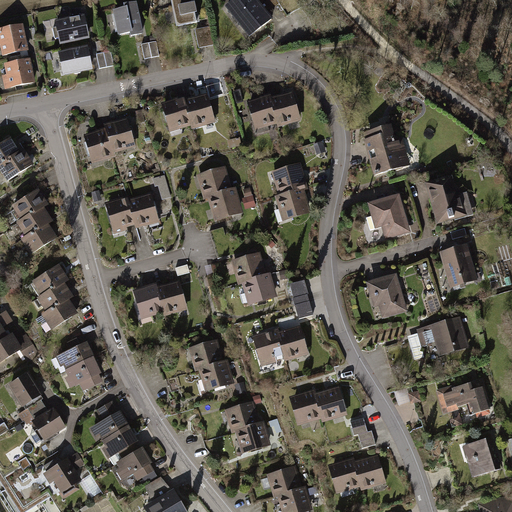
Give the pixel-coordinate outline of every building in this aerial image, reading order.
[(192,0),(172,0),(177,27),(197,23),(192,0)] [(267,14),(279,4),(287,16),(301,8),(296,0),(236,0),(227,8),(250,37),(272,20),(267,14)] [(142,34),(136,4),(125,6),(126,9),(115,12),(120,35),(131,33),(131,36),(142,34)] [(58,28),(53,29),(55,39),(61,38),(62,43),(87,38),(83,17),(71,20),(68,18),(64,19),(62,21),(58,23),(58,28)] [(21,52),(27,50),(22,28),(0,32),(0,45),(2,45),(4,55),(21,52)] [(211,28),(196,31),(200,48),(214,45),(211,28)] [(156,42),(142,45),(145,59),(160,56),(156,42)] [(86,48),(61,54),(65,74),(73,73),(76,74),(81,73),(82,70),(91,69),(86,48)] [(111,51),(97,54),(100,69),(114,66),(111,51)] [(23,62),(7,65),(9,75),(4,76),(7,89),(34,83),(29,61),(23,62)] [(295,97),(272,104),(278,127),(279,131),(302,125),(295,97)] [(209,100),(186,106),(193,129),(194,133),(217,127),(209,100)] [(270,100),(247,106),(255,134),(278,127),(272,104),(270,100)] [(185,102),(162,108),(169,136),(193,129),(186,106),(185,102)] [(143,111),(135,113),(137,121),(145,119),(143,111)] [(127,124),(104,131),(105,134),(112,158),(135,150),(127,124)] [(390,130),(365,138),(378,180),(411,169),(402,140),(394,143),(390,130)] [(105,134),(82,142),(90,168),(113,161),(112,158),(105,134)] [(0,168),(19,156),(9,141),(0,147),(0,168)] [(239,141),(227,145),(229,153),(241,149),(239,141)] [(324,146),(313,148),(316,158),(326,155),(324,146)] [(0,168),(0,177),(6,186),(32,168),(23,153),(19,156),(0,168)] [(272,177),(279,199),(302,192),(306,191),(298,168),(272,177)] [(198,181),(206,204),(210,202),(232,195),(224,172),(198,181)] [(166,179),(154,181),(156,190),(168,188),(166,179)] [(450,183),(424,190),(435,229),(462,221),(463,225),(473,222),(466,198),(456,201),(450,183)] [(250,190),(242,193),(245,201),(253,199),(250,190)] [(275,201),(283,223),(309,215),(302,192),(279,199),(275,201)] [(10,211),(19,225),(42,211),(46,208),(37,193),(10,211)] [(210,202),(218,225),(243,216),(235,194),(232,195),(210,202)] [(98,195),(90,197),(93,206),(100,204),(98,195)] [(151,198),(128,205),(134,225),(136,229),(159,222),(151,198)] [(245,201),(242,202),(245,211),(256,208),(253,199),(245,201)] [(410,237),(399,200),(366,210),(373,235),(379,233),(383,245),(410,237)] [(127,201),(104,208),(111,232),(134,225),(128,205),(127,201)] [(15,228),(25,243),(47,228),(52,225),(42,211),(19,225),(15,228)] [(20,246),(30,261),(57,243),(47,228),(25,243),(20,246)] [(466,253),(438,261),(448,296),(476,288),(466,253)] [(229,268),(237,290),(240,289),(267,281),(259,258),(229,268)] [(498,267),(491,269),(495,281),(501,280),(498,267)] [(31,287),(41,302),(63,287),(68,284),(58,270),(31,287)] [(240,289),(248,312),(278,302),(271,279),(267,281),(240,289)] [(396,280),(365,289),(373,315),(377,314),(381,326),(407,319),(396,280)] [(20,298),(20,286),(8,287),(8,298),(20,298)] [(179,286),(156,293),(163,315),(164,319),(187,312),(179,286)] [(37,305),(46,319),(68,305),(73,302),(63,287),(41,302),(37,305)] [(303,287),(288,292),(292,306),(306,301),(308,301),(303,287)] [(155,289),(132,296),(140,322),(163,315),(156,293),(155,289)] [(292,306),(291,306),(297,325),(312,320),(306,301),(292,306)] [(436,301),(426,304),(430,318),(440,315),(436,301)] [(42,322),(51,337),(78,320),(68,305),(46,319),(42,322)] [(0,344),(8,340),(2,332),(14,324),(7,313),(0,317),(0,344)] [(467,354),(458,325),(416,337),(421,354),(435,350),(438,362),(467,354)] [(299,331),(276,338),(283,361),(284,365),(307,358),(299,331)] [(274,334),(252,341),(260,369),(283,361),(276,338),(274,334)] [(0,344),(0,365),(19,353),(24,360),(37,352),(27,336),(15,343),(11,337),(8,340),(0,344)] [(63,377),(92,362),(84,348),(88,346),(84,338),(66,347),(70,355),(56,363),(63,377)] [(190,353),(198,375),(201,374),(224,366),(216,343),(190,353)] [(92,362),(63,377),(74,398),(103,383),(92,362)] [(201,374),(209,397),(235,388),(236,388),(228,365),(224,366),(201,374)] [(29,378),(8,392),(21,412),(26,409),(39,401),(42,399),(29,378)] [(451,389),(433,394),(440,420),(466,412),(471,427),(495,420),(484,381),(474,384),(476,388),(453,395),(451,389)] [(236,388),(235,388),(238,398),(247,395),(243,385),(236,388)] [(337,392),(314,399),(321,423),(322,427),(345,420),(337,392)] [(417,392),(405,395),(408,405),(420,401),(417,392)] [(313,395),(290,402),(298,430),(321,423),(314,399),(313,395)] [(260,397),(253,399),(255,406),(261,405),(260,397)] [(26,409),(35,423),(48,414),(39,401),(26,409)] [(102,449),(131,430),(114,404),(98,414),(105,425),(91,434),(102,449)] [(224,414),(232,437),(236,436),(260,427),(252,404),(224,414)] [(42,446),(65,431),(52,411),(48,414),(35,423),(29,426),(42,446)] [(451,433),(463,430),(459,419),(448,423),(451,433)] [(4,423),(0,425),(0,485),(16,511),(26,511),(52,496),(4,423)] [(356,441),(367,437),(362,424),(348,428),(352,442),(356,441)] [(236,436),(244,458),(271,449),(263,426),(260,427),(236,436)] [(131,430),(102,449),(111,464),(141,445),(131,430)] [(360,453),(375,448),(371,436),(367,437),(356,441),(360,453)] [(491,438),(461,447),(470,479),(500,470),(491,438)] [(156,473),(144,452),(117,469),(126,485),(135,480),(138,484),(156,473)] [(49,475),(46,477),(63,505),(88,490),(78,473),(87,467),(80,456),(65,465),(61,457),(44,467),(49,475)] [(377,460),(354,467),(362,491),(363,495),(386,488),(377,460)] [(353,463),(330,470),(339,499),(362,491),(354,467),(353,463)] [(267,477),(274,500),(277,499),(302,491),(294,468),(267,477)] [(185,511),(174,492),(170,493),(165,484),(163,485),(160,478),(147,486),(157,502),(146,509),(147,511),(185,511)] [(277,499),(281,511),(312,511),(305,490),(302,491),(277,499)] [(511,511),(511,495),(476,506),(477,511),(511,511)]
